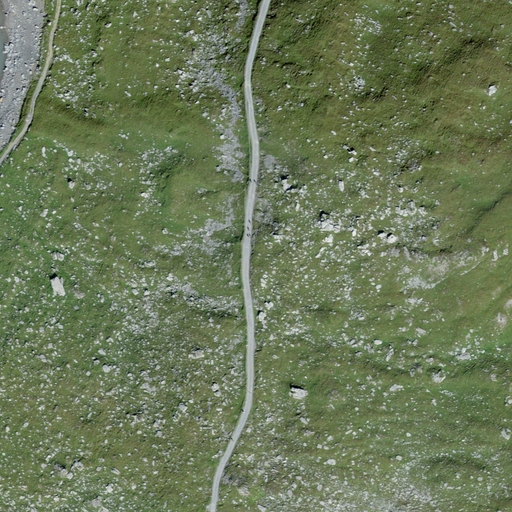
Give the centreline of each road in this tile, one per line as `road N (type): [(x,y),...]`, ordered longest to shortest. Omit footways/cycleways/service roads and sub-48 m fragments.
road 1 (track): [(265,0),(246,73),(254,149),(242,280),(250,368),(212,511)]
road 2 (track): [(0,160),(27,124),(58,0)]
